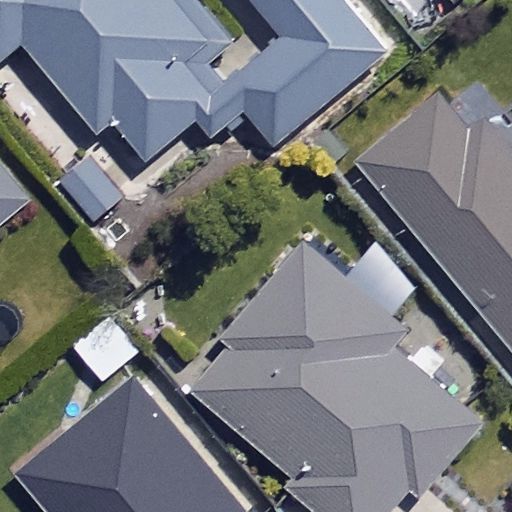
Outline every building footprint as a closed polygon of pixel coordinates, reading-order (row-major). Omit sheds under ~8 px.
[(261,0),(287,30),(228,80),(210,58),(234,37),(203,0),(0,0),(0,52),(3,56),(27,36),(101,124),(116,112),(151,154),(200,113),(215,132),(248,104),(280,142),(392,48),(351,0),(261,0)] [(474,127),(442,88),(360,155),(511,341),(511,136),(492,112),(474,127)] [(0,224),(36,194),(0,151),(0,224)] [(406,319),(397,312),(425,278),(376,239),(348,273),(304,238),(186,386),(307,483),(293,500),(308,511),(383,511),(405,485),(424,500),(492,415),(393,336),(406,319)] [(143,347),(113,309),(76,338),(106,377),(143,347)] [(259,511),(133,373),(20,477),(52,511),(259,511)]
